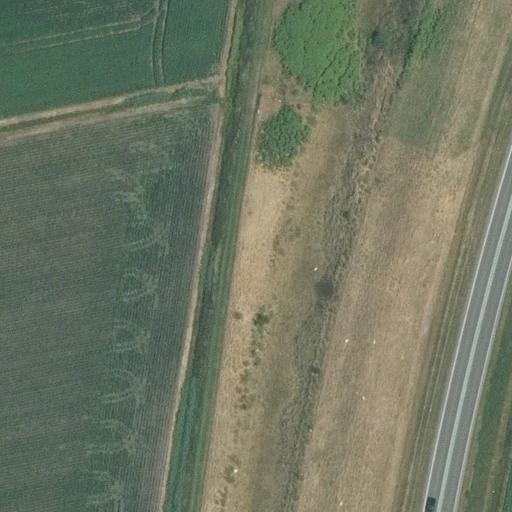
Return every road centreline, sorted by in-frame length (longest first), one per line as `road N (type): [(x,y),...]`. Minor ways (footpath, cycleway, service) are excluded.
road 1 (track): [(267,0),(187,511)]
road 2 (trunk): [(441,511),(511,199)]
